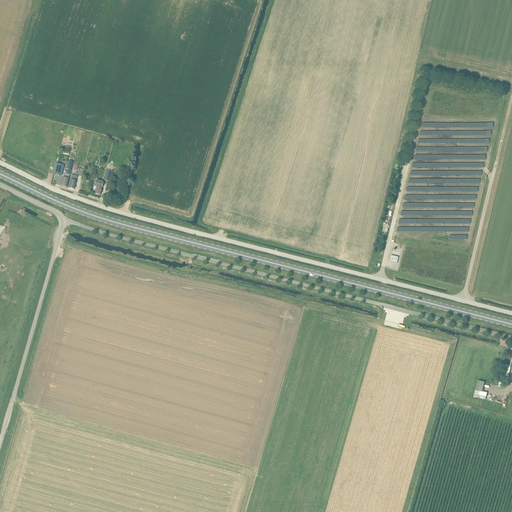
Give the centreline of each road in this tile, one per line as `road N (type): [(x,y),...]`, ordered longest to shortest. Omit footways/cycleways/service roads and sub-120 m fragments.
road 1 (unclassified): [(511,314),(103,208),(0,163)]
road 2 (primary): [(511,323),(118,223),(0,174)]
road 3 (unclassified): [(511,337),(64,220)]
road 4 (unclassified): [(0,447),(64,220)]
